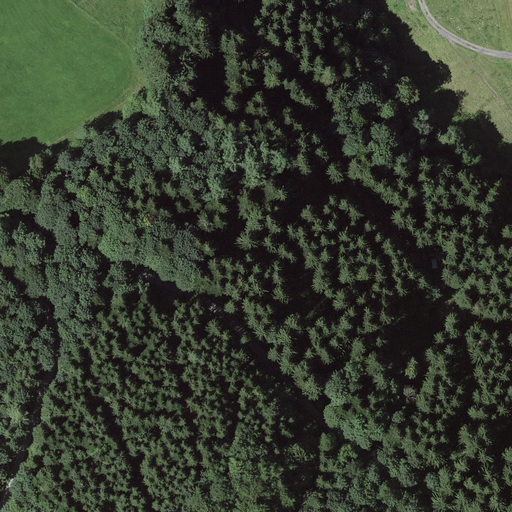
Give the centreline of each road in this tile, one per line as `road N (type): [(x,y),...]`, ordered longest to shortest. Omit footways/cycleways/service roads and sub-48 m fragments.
road 1 (track): [(19,230),(217,305),(433,511)]
road 2 (track): [(0,261),(38,301),(52,374),(0,511)]
